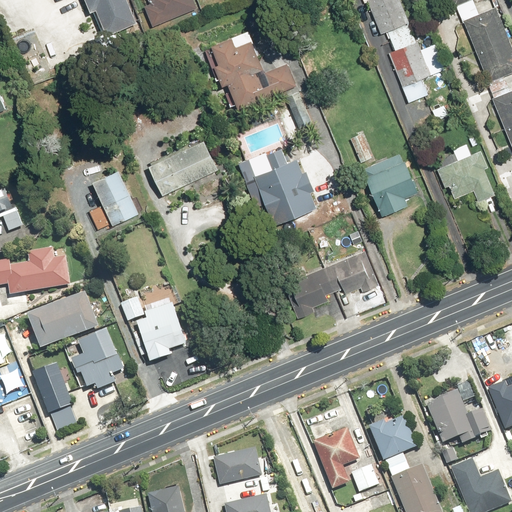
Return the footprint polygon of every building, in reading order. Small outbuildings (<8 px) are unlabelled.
[(127,0),(88,0),(92,10),(100,7),(109,33),(136,23),(127,0)] [(148,30),(197,12),(192,0),(147,0),(149,3),(139,7),(148,30)] [(435,93),(400,0),(364,0),(363,0),(377,37),(386,34),(394,54),(388,56),(406,103),(435,93)] [(448,0),(452,9),(477,0),(448,0)] [(511,57),(493,7),(460,19),(485,87),(511,76),(511,57)] [(244,32),(207,49),(216,70),(212,72),(222,94),(226,92),(236,114),(298,86),(286,60),(261,71),(244,32)] [(511,93),(490,101),(511,159),(511,93)] [(304,102),(291,108),(300,128),(313,122),(304,102)] [(362,132),(351,137),(361,162),(373,157),(362,132)] [(204,142),(144,169),(158,199),(218,172),(204,142)] [(268,169),(251,175),(269,229),(315,214),(297,160),(287,163),(283,150),(264,156),(268,169)] [(477,155),(433,171),(441,193),(448,191),(452,202),(472,194),(476,207),(494,200),(477,155)] [(403,157),(360,172),(379,221),(406,211),(402,200),(417,195),(403,157)] [(118,172),(90,185),(111,230),(139,217),(118,172)] [(0,186),(0,216),(3,215),(9,228),(24,222),(8,183),(0,186)] [(374,287),(361,249),(297,273),(311,310),(374,287)] [(68,292),(66,262),(53,262),(52,253),(27,254),(27,264),(0,265),(0,288),(8,288),(8,295),(68,292)] [(86,294),(29,315),(42,349),(99,327),(86,294)] [(140,299),(119,305),(127,330),(134,328),(146,366),(170,359),(168,352),(187,346),(174,304),(144,313),(140,299)] [(83,372),(90,393),(116,383),(113,374),(124,370),(109,328),(83,338),(88,353),(71,359),(76,375),(83,372)] [(478,381),(468,355),(442,364),(452,391),(478,381)] [(74,405),(58,363),(33,372),(49,414),(74,405)] [(20,370),(1,377),(8,393),(26,386),(20,370)] [(511,379),(485,389),(501,431),(511,426),(511,379)] [(455,393),(423,405),(439,448),(471,436),(455,393)] [(72,407),(53,415),(59,431),(78,423),(72,407)] [(404,416),(368,429),(380,463),(384,462),(402,511),(438,511),(422,467),(410,471),(404,454),(416,450),(404,416)] [(349,429),(311,443),(329,491),(349,484),(344,468),(361,462),(349,429)] [(256,445),(216,455),(221,481),(262,471),(256,445)] [(451,465),(471,511),(489,511),(511,502),(511,493),(501,467),(482,476),(473,455),(451,465)] [(373,466),(352,474),(360,495),(381,487),(373,466)] [(183,511),(179,490),(145,498),(148,511),(183,511)] [(272,511),(267,491),(227,501),(229,511),(272,511)]
